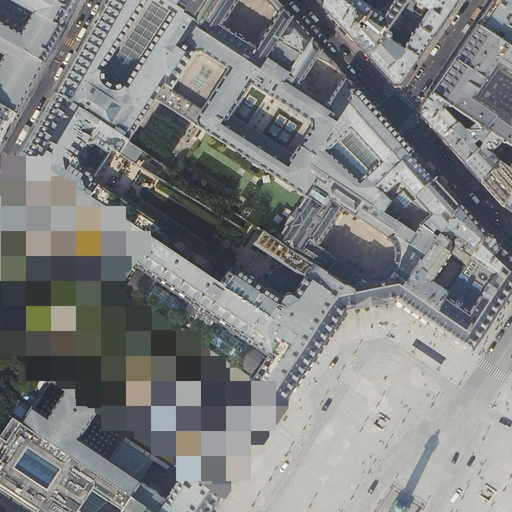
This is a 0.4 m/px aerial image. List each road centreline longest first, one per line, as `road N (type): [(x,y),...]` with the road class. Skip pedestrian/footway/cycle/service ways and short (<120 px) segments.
road 1 (residential): [(92,0),(0,165)]
road 2 (tertiary): [(511,233),(398,112)]
road 3 (tertiary): [(471,400),(428,430),(361,511)]
road 4 (tertiary): [(398,112),(296,0)]
road 5 (residential): [(398,112),(475,0)]
